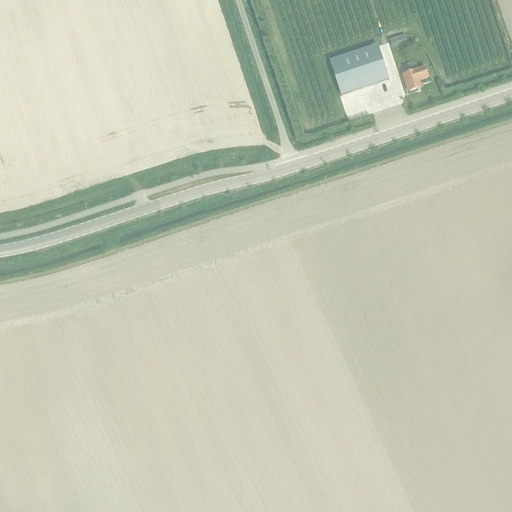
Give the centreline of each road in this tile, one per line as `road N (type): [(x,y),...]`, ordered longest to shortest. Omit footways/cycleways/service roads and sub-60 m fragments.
road 1 (track): [(0,282),(511,120)]
road 2 (tertiary): [(0,250),(293,166)]
road 3 (tertiary): [(293,166),(511,94)]
road 4 (unclassified): [(293,166),(238,0)]
